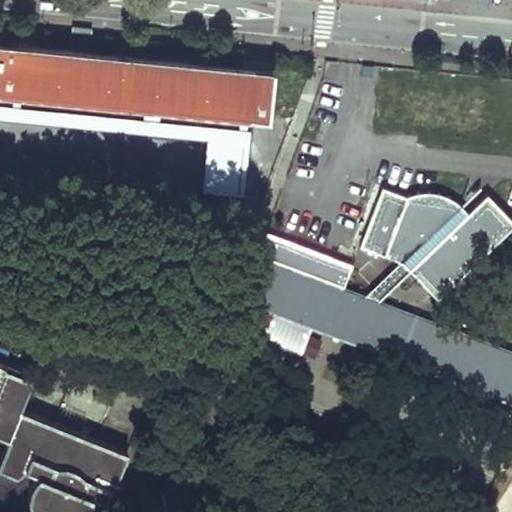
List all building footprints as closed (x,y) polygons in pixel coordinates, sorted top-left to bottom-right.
[(0,43),(0,89),(269,116),(274,71),(0,43)] [(382,81),(378,129),(483,139),(487,91),(382,81)] [(511,350),(508,349),(375,299),(409,268),(437,297),(511,223),(511,219),(486,194),(467,210),(460,203),(453,197),(444,193),(437,191),(426,190),(421,190),(415,192),(408,194),(406,195),(381,185),(359,245),(401,260),(365,296),(345,289),(350,272),(270,241),(263,259),(259,257),(243,299),(231,329),(302,355),(314,327),(511,400),(511,350)] [(259,257),(263,259),(270,241),(350,272),(353,264),(265,230),(255,256),(259,257)] [(33,371),(0,357),(0,436),(6,439),(0,452),(0,468),(15,475),(25,499),(31,511),(80,511),(83,508),(87,502),(91,493),(101,497),(106,484),(111,486),(126,450),(18,407),(33,371)] [(0,511),(25,499),(15,475),(0,482),(0,511)]
